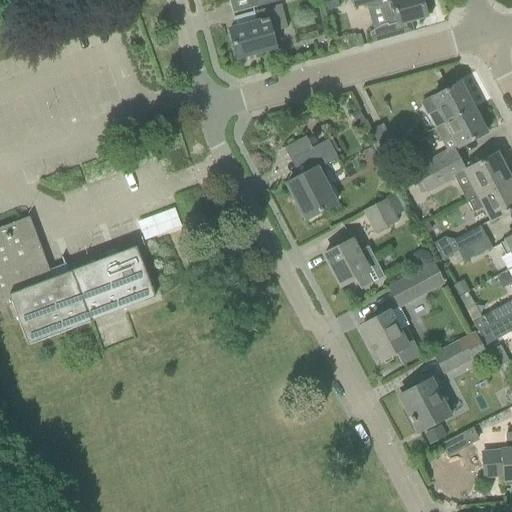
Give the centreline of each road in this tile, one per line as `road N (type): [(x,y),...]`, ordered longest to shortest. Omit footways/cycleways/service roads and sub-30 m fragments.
road 1 (unclassified): [(415,511),(221,156),(204,109)]
road 2 (unclassified): [(204,109),(487,35)]
